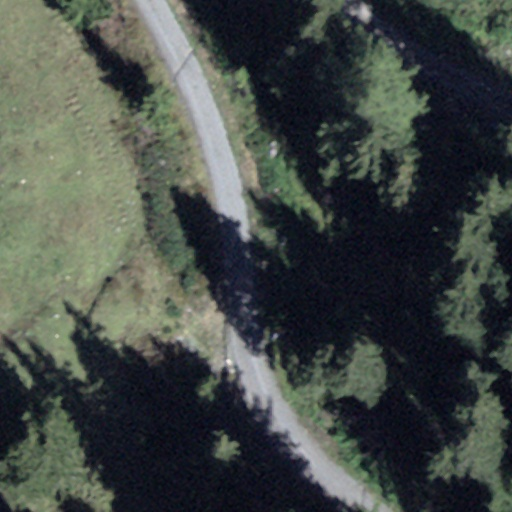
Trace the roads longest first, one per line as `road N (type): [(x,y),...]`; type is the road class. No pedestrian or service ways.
road 1 (track): [(143,0),(197,72),(231,292),(281,414),(383,511)]
road 2 (track): [(511,104),(314,0)]
